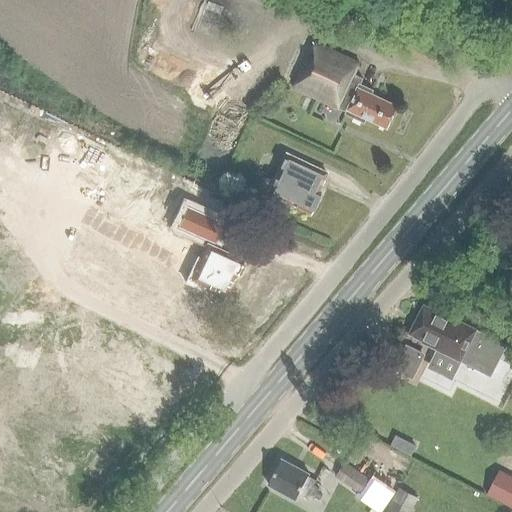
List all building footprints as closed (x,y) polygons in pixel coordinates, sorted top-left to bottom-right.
[(222,0),(221,4),(232,9),(240,13),(245,0),(222,0)] [(314,43),(293,88),(338,108),(345,111),(344,114),(364,123),(366,119),(386,128),(396,106),(371,94),(372,90),(359,84),(362,79),(353,75),(359,64),(314,43)] [(192,89),(223,72),(218,62),(186,79),(192,89)] [(212,95),(219,105),(249,84),(242,74),(212,95)] [(0,194),(8,178),(30,188),(37,174),(54,138),(0,111),(0,194)] [(245,184),(257,190),(256,192),(264,196),(264,197),(289,208),(293,206),(309,214),(319,192),(317,191),(326,173),(285,154),(272,181),(251,171),(245,184)] [(98,202),(94,211),(174,247),(200,192),(118,156),(98,202)] [(205,245),(195,265),(193,263),(184,281),(198,288),(203,287),(204,286),(224,296),(233,278),(234,278),(239,277),(244,266),(242,261),(211,246),(222,222),(194,209),(185,228),(204,238),(202,243),(205,245)] [(422,341),(421,342),(468,366),(475,353),(495,363),(504,344),(444,314),(443,315),(423,305),(408,334),(422,341)] [(503,365),(511,369),(511,344),(502,364),(503,365)] [(405,345),(392,370),(412,380),(424,354),(405,345)] [(331,411),(332,416),(336,419),(340,418),(343,414),(343,410),(339,407),(334,408),(331,411)] [(298,494),(312,501),(318,489),(313,486),(315,482),(307,477),(308,475),(281,459),(267,485),(295,500),(298,494)] [(357,492),(360,494),(367,484),(370,480),(369,480),(344,463),(335,477),(357,492)] [(511,478),(498,472),(485,497),(506,507),(511,495),(511,478)] [(369,480),(370,480),(367,484),(360,494),(357,492),(354,496),(376,511),(381,511),(394,493),(371,478),(369,480)] [(410,511),(417,498),(398,488),(386,511),(410,511)]
